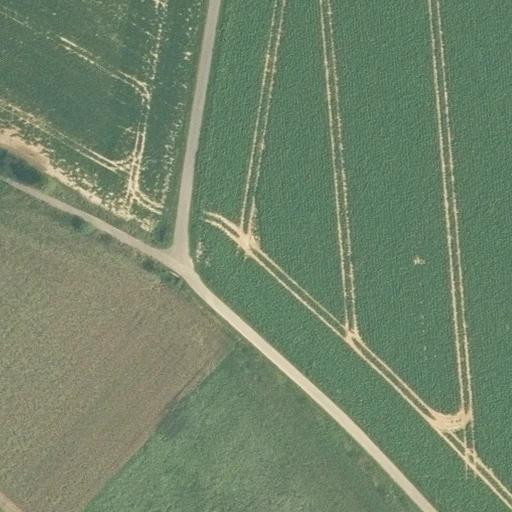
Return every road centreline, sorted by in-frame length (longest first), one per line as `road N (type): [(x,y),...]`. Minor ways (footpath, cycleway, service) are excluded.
road 1 (unclassified): [(426,511),(180,269),(179,229),(214,0)]
road 2 (track): [(180,269),(0,179)]
